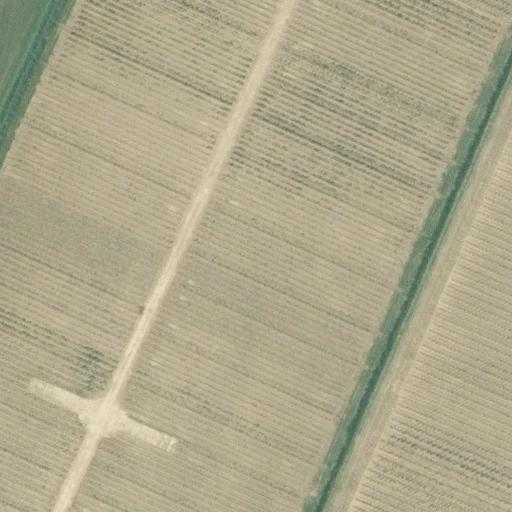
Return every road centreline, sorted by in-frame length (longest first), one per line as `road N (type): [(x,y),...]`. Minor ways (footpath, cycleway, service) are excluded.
road 1 (track): [(56,511),(288,0)]
road 2 (track): [(29,383),(172,445)]
